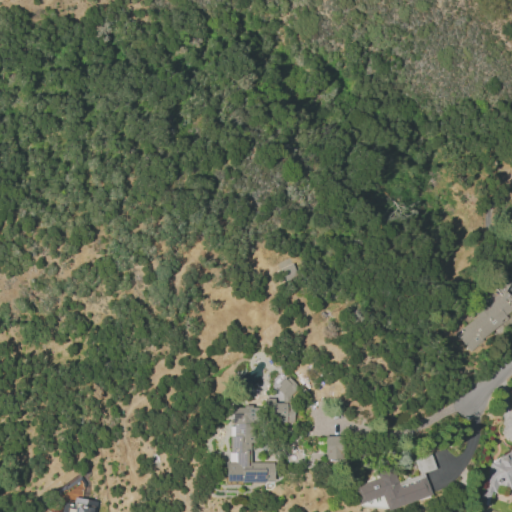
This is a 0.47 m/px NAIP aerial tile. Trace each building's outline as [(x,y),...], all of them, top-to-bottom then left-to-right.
[(469,350),(511,312),(511,298),(503,289),(510,283),(500,272),(489,281),(500,294),(486,306),(482,302),(472,310),(476,315),(455,334),(469,350)] [(264,398),(264,422),(293,422),(292,402),(291,402),(291,380),(280,380),(280,402),(273,402),(273,398),(264,398)] [(223,481),(272,482),(272,462),(250,462),(251,406),(230,405),(230,453),(233,453),(233,462),(223,462),(223,481)] [(324,458),(339,458),(338,435),(323,436),(324,458)] [(477,503),(486,505),(489,494),(494,491),(496,485),(511,489),(511,483),(511,449),(488,463),(477,503)] [(385,509),(430,496),(423,472),(434,469),(429,453),(413,458),(418,475),(396,482),(392,467),(375,472),(377,478),(350,486),(356,503),(381,496),(385,509)] [(94,511),(96,501),(72,497),(71,504),(60,502),(58,511),(94,511)]
